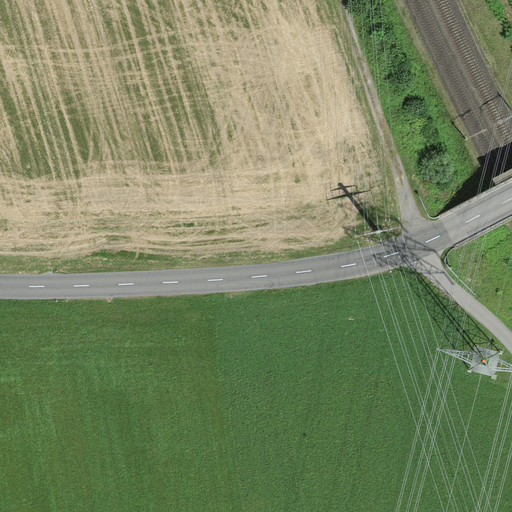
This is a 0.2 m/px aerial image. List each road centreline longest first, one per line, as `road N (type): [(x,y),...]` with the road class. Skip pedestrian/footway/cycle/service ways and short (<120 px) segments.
road 1 (tertiary): [(0,282),(277,277),(346,266),(435,234)]
road 2 (track): [(416,244),(436,274),(511,343)]
